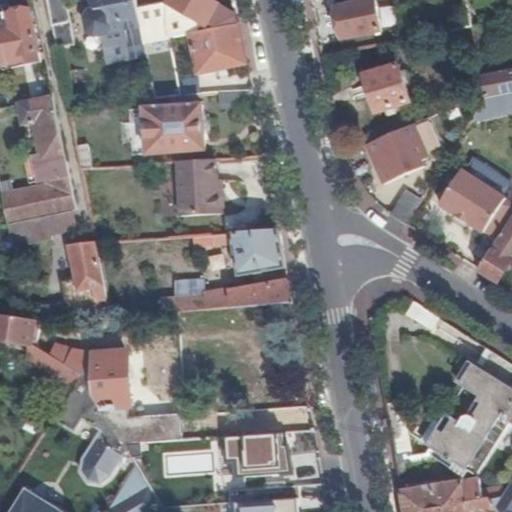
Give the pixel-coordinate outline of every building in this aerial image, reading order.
[(48,0),(58,49),(76,46),(67,0),(48,0)] [(111,64),(148,57),(144,43),(139,11),(136,0),(97,0),(99,10),(93,11),(87,19),(90,33),(96,38),(104,37),(111,64)] [(171,38),(241,24),(238,15),(212,0),(173,0),(171,5),(139,11),(144,43),(171,38)] [(375,1),(337,9),(343,41),(382,32),(375,1)] [(26,66),(42,62),(31,11),(11,15),(13,26),(0,28),(0,66),(25,62),(26,66)] [(199,75),(248,65),(241,24),(171,38),(174,52),(194,49),(199,75)] [(423,38),(406,41),(409,55),(426,52),(423,38)] [(399,66),(365,77),(377,115),(411,103),(399,66)] [(511,72),(483,78),(486,93),(487,98),(511,93),(511,72)] [(139,85),(143,101),(156,100),(153,82),(139,85)] [(222,109),(257,106),(254,92),(221,95),(222,109)] [(511,93),(487,98),(475,118),(511,111),(511,93)] [(73,182),(56,99),(22,106),(26,127),(35,125),(41,153),(40,153),(41,161),(34,163),(39,189),(73,182)] [(207,151),(203,106),(146,109),(148,155),(207,151)] [(415,125),(367,146),(385,184),(425,166),(422,161),(429,158),(415,125)] [(75,132),(83,170),(95,169),(87,130),(75,132)] [(218,160),(176,163),(179,219),(227,215),(225,192),(220,192),(219,182),(218,160)] [(487,233),(499,241),(511,221),(511,203),(508,202),(509,199),(465,172),(442,207),(486,235),(487,233)] [(79,211),(73,182),(39,189),(4,196),(10,226),(54,216),(71,213),(79,211)] [(406,192),(392,216),(407,225),(421,202),(406,192)] [(76,232),(71,213),(54,216),(55,221),(46,223),(49,237),(76,232)] [(10,226),(8,226),(13,247),(49,239),(49,237),(46,223),(55,221),(54,216),(10,226)] [(511,221),(499,241),(480,272),(499,284),(511,264),(511,261),(510,260),(511,257),(511,221)] [(241,277),(287,269),(280,231),(195,238),(196,247),(230,245),(231,241),(234,240),(241,277)] [(66,285),(70,321),(113,317),(98,244),(88,246),(86,241),(69,244),(78,283),(66,285)] [(177,312),(207,310),(207,301),(206,280),(176,283),(177,301),(177,312)] [(207,310),(264,306),(293,303),(289,282),(213,294),(215,300),(207,301),(207,310)] [(164,313),(177,312),(177,301),(163,302),(164,313)] [(266,322),(296,317),(293,303),(264,306),(266,322)] [(408,317),(433,327),(439,314),(414,304),(408,317)] [(0,340),(32,346),(36,346),(41,323),(42,321),(0,314),(0,340)] [(30,361),(74,388),(82,375),(52,356),(36,346),(32,346),(30,361)] [(82,375),(124,445),(184,441),(182,415),(131,418),(128,351),(91,354),(58,346),(52,356),(82,375)] [(511,445),(511,364),(491,353),(482,366),(469,363),(456,382),(477,398),(460,423),(448,416),(427,449),(488,483),(511,445)] [(74,388),(53,421),(75,434),(83,420),(102,433),(84,461),(81,472),(88,483),(99,486),(109,477),(127,449),(124,445),(82,375),(74,388)] [(266,434),(315,431),(311,408),(265,410),(266,434)] [(232,467),(233,495),(234,502),(235,509),(262,508),(259,465),(232,467)] [(120,496),(128,511),(155,511),(162,508),(138,468),(120,496)] [(466,481),(402,493),(405,511),(421,511),(470,504),(466,481)] [(511,511),(511,484),(503,498),(490,500),(498,511),(511,511)] [(62,511),(29,491),(15,511),(62,511)] [(128,511),(120,496),(110,511),(128,511)] [(470,504),(421,511),(471,511),(476,511),(476,509),(488,508),(490,511),(496,511),(498,511),(490,500),(470,504)]
